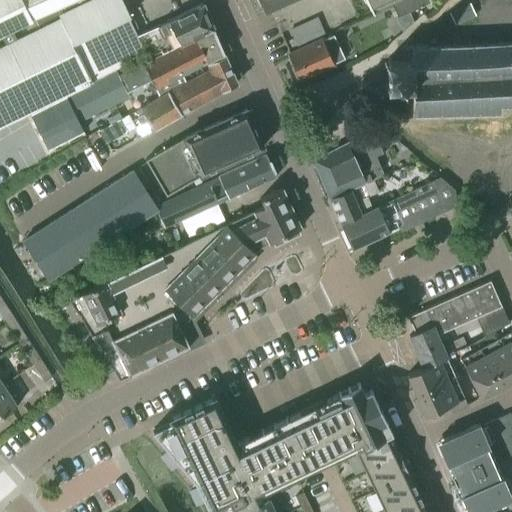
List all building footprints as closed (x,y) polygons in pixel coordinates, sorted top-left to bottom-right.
[(146,55),(137,35),(128,17),(129,17),(121,0),(94,0),(60,17),(60,16),(0,44),(0,127),(30,113),(30,112),(125,65),(146,55)] [(0,0),(0,36),(33,20),(32,19),(74,0),(0,0)] [(249,0),(257,15),(290,0),(249,0)] [(366,0),(372,12),(392,3),(398,0),(366,0)] [(428,0),(398,0),(392,3),(398,16),(429,2),(428,0)] [(181,43),(213,28),(203,3),(169,19),(181,43)] [(160,53),(181,43),(169,19),(137,35),(146,55),(147,57),(160,51),(160,53)] [(205,62),(225,52),(225,51),(224,52),(213,28),(181,43),(160,53),(142,61),(157,87),(205,62)] [(334,64),(333,61),(339,59),(333,45),(332,45),(328,37),(322,39),(322,38),(287,55),(299,80),(334,64)] [(411,89),(411,95),(412,117),(502,113),(501,107),(511,106),(511,41),(402,46),(403,61),(385,62),(386,76),(386,90),(411,89)] [(239,84),(228,58),(225,52),(205,62),(209,68),(168,90),(140,105),(141,108),(128,115),(132,122),(139,119),(137,116),(144,112),(153,128),(221,92),(239,84)] [(30,112),(30,113),(47,148),(83,130),(78,120),(129,96),(122,81),(131,77),(125,65),(30,112)] [(144,158),(154,176),(165,194),(199,176),(263,147),(248,109),(184,137),(144,158)] [(391,134),(387,130),(373,131),(372,130),(314,160),(329,197),(371,180),(369,175),(382,169),(376,156),(383,153),(377,141),(391,134)] [(219,177),(155,206),(164,226),(276,176),(266,154),(219,175),(219,177)] [(129,171),(23,239),(48,278),(156,209),(132,170),(129,171)] [(401,231),(455,206),(456,206),(455,189),(440,176),(378,205),(373,207),(342,224),(353,248),(399,227),(401,231)] [(342,224),(373,207),(368,197),(379,192),(373,179),(371,180),(329,197),(341,224),(342,224)] [(301,227),(291,207),(282,187),(260,198),(264,205),(252,210),(252,211),(150,260),(181,327),(193,315),(193,316),(256,252),(255,251),(260,246),(268,242),(268,243),(301,227)] [(420,232),(426,229),(423,222),(417,225),(420,232)] [(189,345),(181,327),(150,260),(69,299),(91,334),(91,335),(94,340),(92,341),(98,350),(93,353),(104,375),(114,369),(119,378),(129,375),(129,374),(189,345)] [(509,323),(508,320),(490,280),(448,298),(456,314),(433,324),(438,334),(476,317),(484,334),(509,323)] [(0,312),(6,322),(14,317),(1,297),(0,297),(0,312)] [(443,345),(438,334),(433,324),(456,314),(448,298),(407,317),(414,332),(408,335),(422,367),(430,364),(446,357),(448,357),(447,356),(454,353),(454,352),(467,346),(463,336),(443,345)] [(20,343),(28,338),(14,317),(6,322),(20,343)] [(481,396),(511,379),(511,330),(461,358),(481,396)] [(33,364),(41,359),(28,338),(20,343),(33,364)] [(451,411),(467,404),(446,357),(430,364),(422,367),(407,373),(425,415),(448,404),(451,411)] [(44,381),(52,376),(41,359),(33,364),(44,381)] [(358,448),(389,433),(391,433),(370,389),(363,393),(358,382),(236,441),(214,395),(168,417),(170,421),(153,430),(214,503),(218,511),(235,511),(263,499),(261,495),(358,448)] [(0,385),(0,416),(17,405),(3,383),(0,385)] [(467,511),(476,511),(498,502),(511,496),(496,461),(511,453),(511,416),(510,411),(480,425),(479,423),(437,442),(446,463),(460,493),(467,511)] [(389,433),(358,448),(367,467),(398,452),(389,433)] [(398,452),(367,467),(377,486),(407,472),(398,452)] [(407,472),(377,486),(386,506),(416,491),(407,472)] [(416,491),(386,506),(388,511),(422,511),(426,510),(416,491)] [(301,492),(294,495),(299,506),(307,502),(301,492)] [(263,499),(235,511),(273,511),(267,497),(263,499)] [(311,511),(307,502),(299,506),(302,511),(311,511)]
